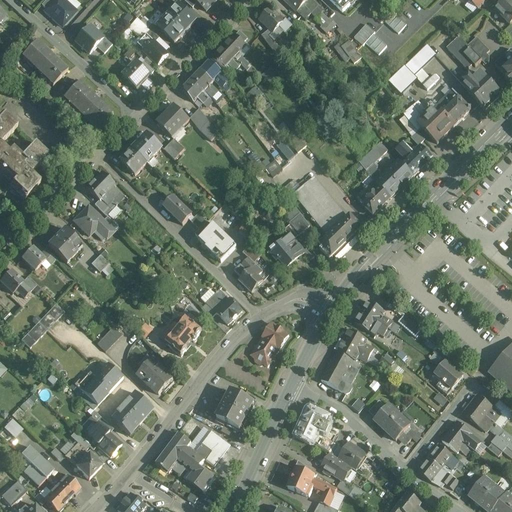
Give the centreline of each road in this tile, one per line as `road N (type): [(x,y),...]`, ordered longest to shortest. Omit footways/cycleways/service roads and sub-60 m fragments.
road 1 (residential): [(259,314),(90,511)]
road 2 (secondary): [(339,298),(511,115)]
road 3 (residential): [(259,314),(96,154)]
road 4 (residential): [(251,0),(136,117)]
road 5 (residential): [(406,475),(334,409),(290,387)]
road 6 (secondary): [(232,511),(290,387)]
